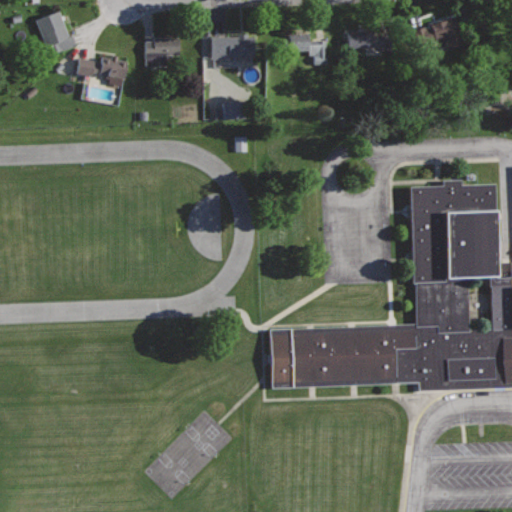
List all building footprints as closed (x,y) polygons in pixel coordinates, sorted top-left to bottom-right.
[(60,11),(35,19),(47,54),(76,44),(72,34),(68,36),(60,11)] [(459,15),(413,26),(418,44),(445,38),(447,50),(466,45),(459,15)] [(372,29),(345,30),(345,49),(373,48),(373,51),(390,50),(390,33),(372,34),(372,29)] [(236,33),(236,36),(209,36),(210,57),(253,55),(253,36),(245,36),(245,32),(236,33)] [(307,32),(277,33),(277,50),(308,49),(308,54),(313,54),(313,64),(326,63),(325,39),(307,39),(307,32)] [(179,37),(153,37),(153,40),(144,40),(144,66),(166,66),(166,55),(178,55),(179,37)] [(101,55),(100,62),(94,61),(94,59),(78,56),(75,73),(90,76),(91,71),(105,74),(105,78),(108,78),(107,83),(119,85),(121,77),(123,77),(126,60),(101,55)] [(244,118),(243,100),(221,101),(221,118),(244,118)] [(245,151),(244,135),(233,136),(233,151),(245,151)] [(268,332),(270,388),(420,383),(420,393),(450,392),(511,390),(511,262),(509,262),(509,276),(500,276),(496,184),(461,185),(461,181),(441,181),(442,187),(409,188),(412,283),(417,283),(418,327),(268,332)]
